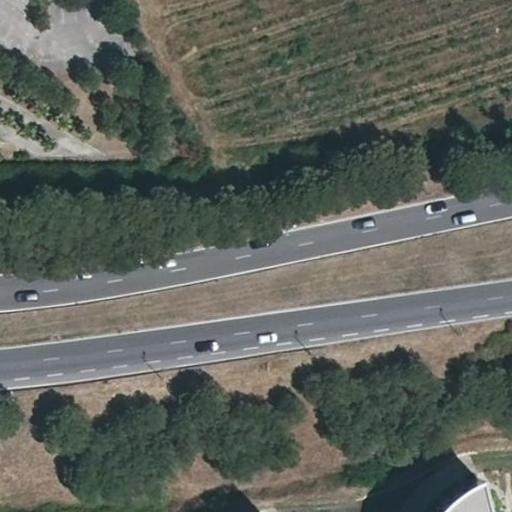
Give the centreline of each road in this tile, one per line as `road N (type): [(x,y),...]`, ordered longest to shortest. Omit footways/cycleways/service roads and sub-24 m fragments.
road 1 (primary): [(511,205),(111,281),(0,292)]
road 2 (primary): [(0,364),(511,297)]
